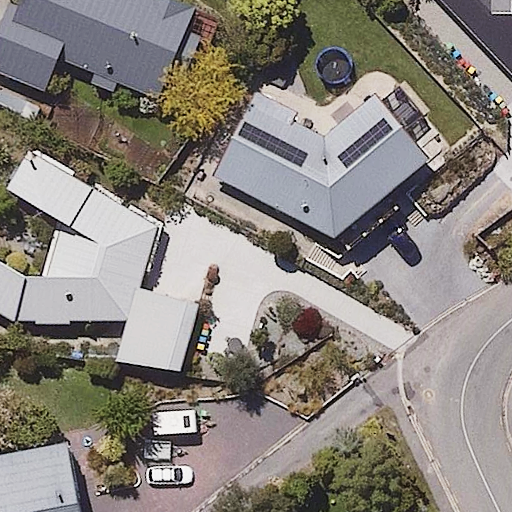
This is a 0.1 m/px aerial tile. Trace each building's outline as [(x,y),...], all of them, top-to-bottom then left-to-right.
[(203,3),(194,0),(9,0),(0,23),(0,71),(51,93),(65,57),(164,98),(203,3)] [(511,0),(441,0),(511,74),(511,0)] [(263,89),(222,171),(339,239),(442,158),(389,90),(334,133),(263,89)] [(82,180),(87,168),(29,146),(11,194),(68,216),(47,275),(3,259),(8,245),(0,242),(0,310),(15,320),(66,321),(134,316),(121,353),(184,374),(208,303),(147,282),(172,213),(82,180)] [(89,511),(83,446),(0,454),(0,511),(89,511)]
